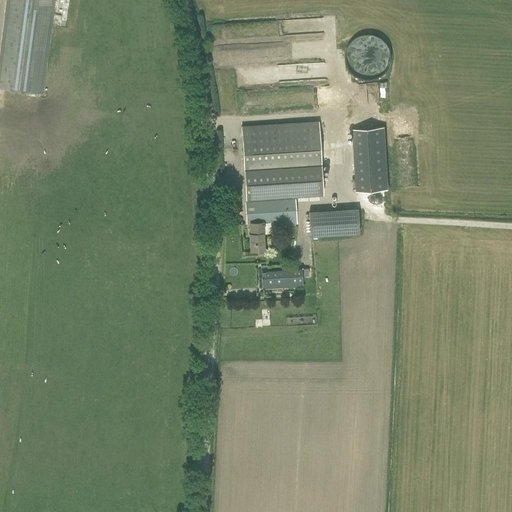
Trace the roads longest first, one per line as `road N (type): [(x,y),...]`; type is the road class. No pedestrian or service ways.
road 1 (unclassified): [(199,511),(212,225),(198,78),(181,0)]
road 2 (track): [(337,199),(374,199),(376,216),(388,219),(511,227)]
